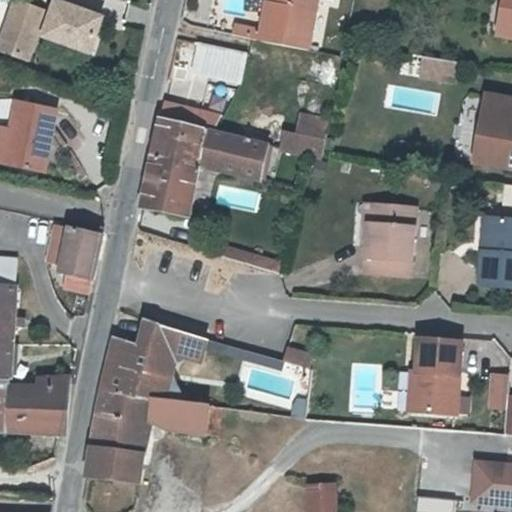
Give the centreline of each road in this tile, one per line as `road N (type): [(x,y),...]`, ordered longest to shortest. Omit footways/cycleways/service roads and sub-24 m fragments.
road 1 (residential): [(511,326),(282,311),(113,262)]
road 2 (unclassified): [(170,0),(122,220)]
road 3 (unclassified): [(113,262),(70,479)]
road 4 (residential): [(0,194),(122,220)]
